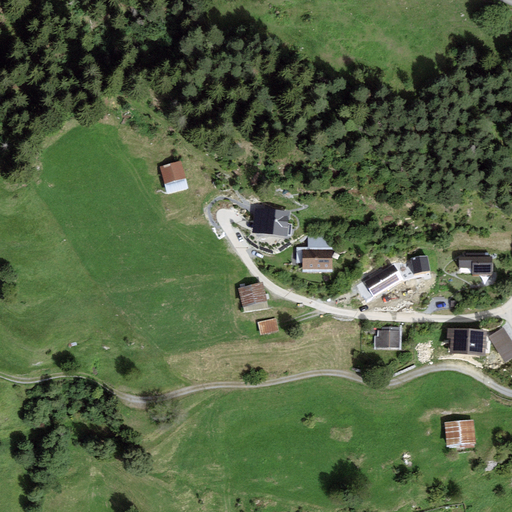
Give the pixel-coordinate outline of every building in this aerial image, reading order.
[(189,192),(183,168),(166,172),(172,196),(189,192)] [(289,216),(257,213),(254,238),(286,241),(289,216)] [(332,250),(298,251),(298,264),(304,264),(304,272),(332,272),(332,250)] [(491,262),(461,262),(461,272),(473,272),(473,280),(491,280),(491,262)] [(267,303),(263,284),(238,290),(243,309),(267,303)] [(264,338),(282,334),(279,321),(261,325),(264,338)] [(382,328),(382,338),(377,338),(377,347),(399,347),(399,328),(382,328)] [(474,425),(448,428),(451,451),(477,448),(474,425)]
